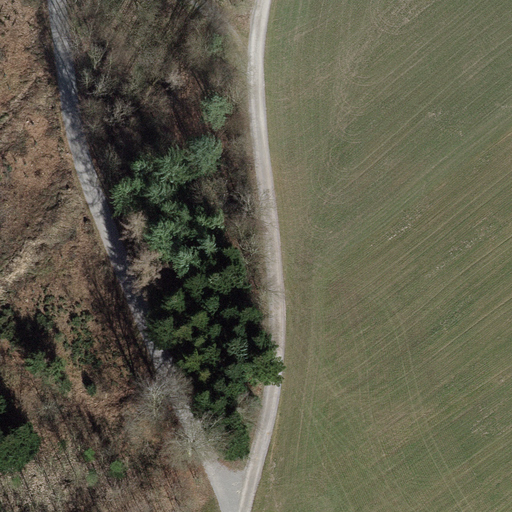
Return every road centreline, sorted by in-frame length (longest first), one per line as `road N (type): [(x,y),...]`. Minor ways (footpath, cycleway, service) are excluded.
road 1 (track): [(245,511),(179,404),(99,206),(75,127),(57,0)]
road 2 (track): [(263,0),(256,98),(278,334),(271,409),(245,511)]
